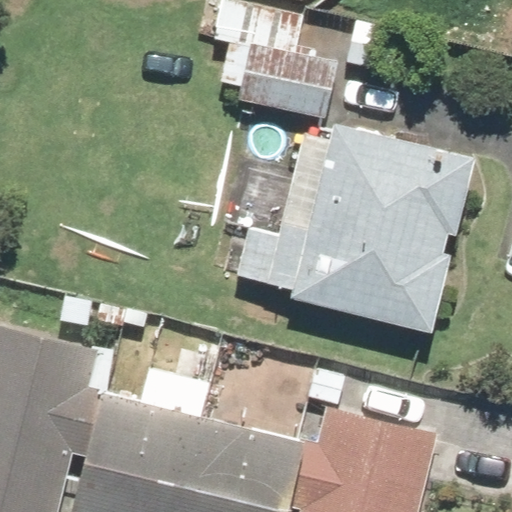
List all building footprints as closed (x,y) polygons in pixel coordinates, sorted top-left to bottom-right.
[(236,90),(233,104),(308,123),(324,61),(288,53),(298,15),(238,0),(221,0),(211,44),(224,48),(215,85),(236,90)] [(511,0),(509,0),(498,47),(511,50),(511,0)] [(286,172),(251,164),(223,280),(286,295),(283,306),(410,336),(433,240),(443,243),(463,159),(328,126),(323,146),(294,139),(286,172)] [(275,511),(276,510),(290,446),(192,423),(200,387),(144,374),(137,405),(98,396),(106,359),(0,334),(0,511),(275,511)] [(290,446),(276,510),(284,511),(411,511),(430,431),(322,406),(311,451),(290,446)]
